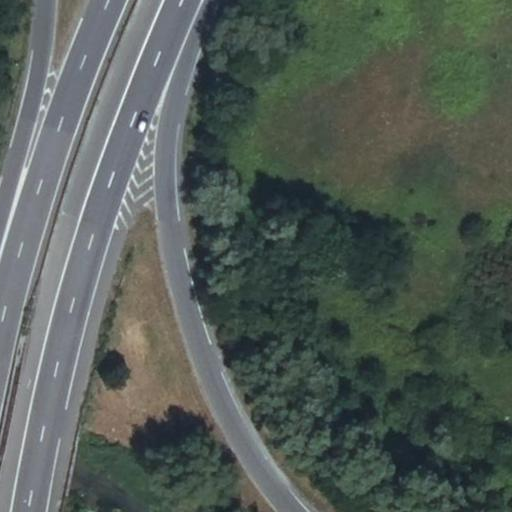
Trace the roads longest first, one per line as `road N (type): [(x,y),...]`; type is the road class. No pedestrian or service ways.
road 1 (trunk): [(294,511),(222,400),(194,330),(165,210),(167,132),(207,0)]
road 2 (trunk): [(28,511),(47,399),(80,284),(151,74),(185,0)]
road 3 (trunk): [(107,0),(44,165),(0,313)]
road 4 (trunk): [(45,0),(0,292)]
